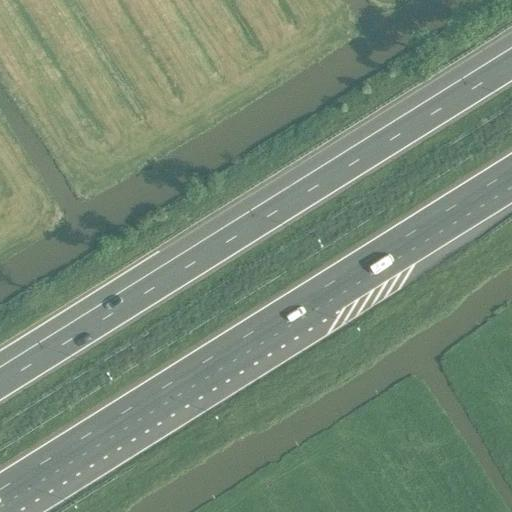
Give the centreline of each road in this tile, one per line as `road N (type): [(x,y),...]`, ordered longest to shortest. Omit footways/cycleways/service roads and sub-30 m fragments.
road 1 (motorway): [(511,61),(0,381)]
road 2 (motorway): [(0,498),(511,179)]
